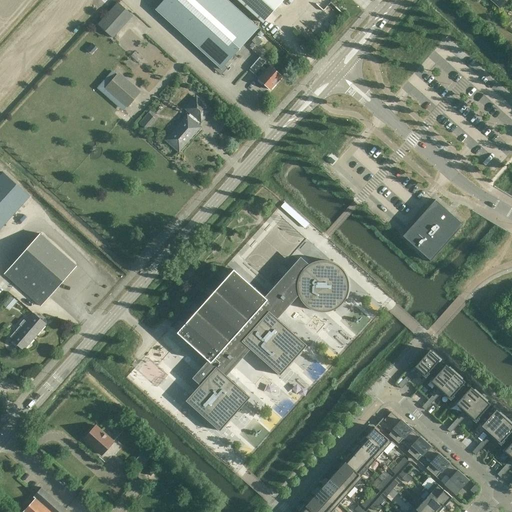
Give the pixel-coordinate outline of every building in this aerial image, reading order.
[(227,0),(164,0),(156,9),(221,69),(258,28),(227,0)] [(237,0),(263,23),(283,0),(237,0)] [(117,1),(97,24),(113,38),(133,15),(117,1)] [(98,48),(91,43),(86,50),(92,55),(98,48)] [(143,58),(135,51),(131,56),(139,63),(143,58)] [(260,56),(250,68),(256,73),(254,74),(259,78),(258,79),(270,90),(282,77),(270,66),(266,70),(262,66),(266,61),(260,56)] [(141,92),(119,73),(105,88),(128,107),(141,92)] [(173,131),(174,132),(167,140),(179,150),(199,127),(196,125),(200,120),(201,120),(210,110),(196,98),(187,109),(191,112),(179,126),(178,125),(173,131)] [(145,129),(155,118),(148,112),(139,123),(145,129)] [(0,229),(30,196),(3,172),(0,175),(0,229)] [(403,236),(431,261),(463,224),(435,199),(403,236)] [(317,227),(295,206),(291,210),(309,227),(311,226),(314,229),(317,227)] [(41,306),(76,266),(40,234),(4,274),(41,306)] [(308,264),(304,268),(297,263),(266,298),(234,269),(178,332),(210,361),(197,375),(203,381),(186,400),(220,431),(250,397),(225,374),(249,348),(280,375),(307,345),(276,317),(298,293),(300,299),(304,304),(309,308),(315,311),(321,312),(327,312),(333,310),(338,307),(343,303),(346,297),(348,292),(349,285),(348,279),(346,273),(342,268),(338,264),(332,261),(326,260),(320,260),(314,261),(308,264)] [(9,311),(18,301),(10,295),(2,305),(9,311)] [(17,333),(12,339),(24,349),(29,343),(46,324),(34,314),(27,322),(24,320),(20,324),(23,327),(17,333)] [(425,374),(440,359),(430,350),(416,366),(417,366),(425,374)] [(433,381),(441,388),(455,373),(446,364),(432,380),(433,381)] [(455,373),(441,388),(450,396),(451,397),(465,381),(455,373)] [(406,376),(398,385),(402,388),(410,380),(406,376)] [(458,403),(466,411),(480,395),(471,387),(457,403),(458,403)] [(431,397),(430,398),(433,401),(434,400),(441,393),(437,389),(431,397)] [(480,395),(466,411),(475,419),(476,419),(490,404),(480,395)] [(426,410),(433,401),(430,398),(422,406),(426,410)] [(492,433),(505,418),(493,407),(479,422),(479,423),(480,422),(482,425),(483,426),(492,433)] [(394,428),(389,434),(399,443),(404,437),(408,441),(415,433),(391,411),(384,419),(394,428)] [(462,412),(455,421),(458,424),(466,415),(462,412)] [(511,423),(505,418),(492,433),(500,441),(501,442),(511,429),(511,423)] [(447,429),(451,432),(458,424),(455,421),(447,429)] [(102,455),(114,441),(96,425),(84,439),(102,455)] [(391,442),(374,427),(367,436),(383,451),(391,442)] [(429,445),(415,433),(408,441),(413,445),(408,451),(417,460),(423,454),(422,453),(429,445)] [(480,443),(483,446),(484,446),(491,438),(488,434),(480,443)] [(383,451),(367,436),(359,444),(376,459),(383,451)] [(476,455),(483,446),(480,443),(472,452),(476,455)] [(376,459),(359,444),(351,453),(368,468),(376,459)] [(448,462),(429,445),(422,453),(423,454),(432,462),(426,468),(436,476),(441,471),(441,470),(448,462)] [(146,448),(133,463),(139,468),(152,454),(146,448)] [(368,468),(351,453),(343,462),(345,463),(345,462),(362,478),(362,477),(361,476),(368,468)] [(402,467),(407,460),(404,457),(398,464),(402,467)] [(345,462),(345,463),(338,471),(354,486),(362,478),(345,462)] [(467,480),(448,462),(441,470),(441,471),(450,478),(445,484),(455,493),(467,480)] [(413,466),(409,463),(404,469),(408,472),(413,466)] [(395,474),(402,467),(398,464),(392,471),(395,474)] [(501,477),(508,470),(504,466),(497,474),(501,477)] [(402,478),(408,472),(404,469),(399,474),(402,478)] [(354,486),(338,471),(330,479),(347,495),(354,486)] [(386,484),(392,477),(389,474),(383,481),(386,484)] [(347,495),(330,479),(322,488),(339,503),(347,495)] [(393,488),(398,483),(394,479),(390,485),(393,488)] [(380,491),(386,484),(383,481),(376,487),(380,491)] [(435,481),(428,490),(444,505),(452,497),(435,481)] [(397,491),(393,488),(390,485),(384,490),(392,497),(397,491)] [(41,487),(33,496),(35,498),(22,511),(64,511),(66,509),(41,487)] [(339,503),(322,488),(315,497),(331,511),(339,503)] [(437,511),(444,505),(428,490),(427,490),(430,493),(423,501),(436,511),(437,511)] [(371,501),(377,494),(373,491),(367,498),(371,501)] [(379,504),(384,499),(380,495),(375,501),(379,504)] [(331,511),(315,497),(307,505),(314,511),(331,511)] [(365,508),(371,501),(367,498),(361,505),(365,508)] [(374,510),(379,504),(375,501),(370,507),(374,510)] [(436,511),(423,501),(416,508),(413,506),(419,511),(436,511)] [(314,511),(307,505),(306,503),(298,511),(314,511)]
